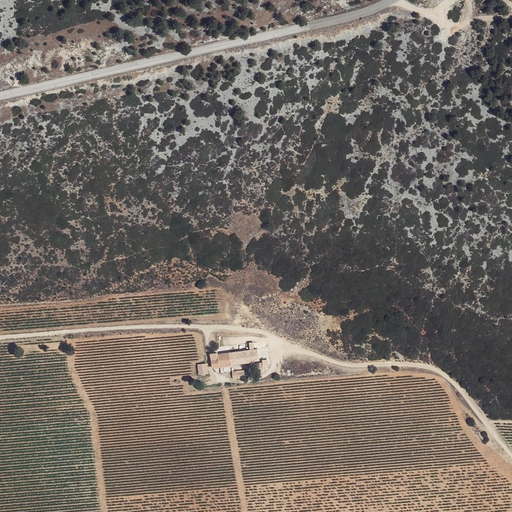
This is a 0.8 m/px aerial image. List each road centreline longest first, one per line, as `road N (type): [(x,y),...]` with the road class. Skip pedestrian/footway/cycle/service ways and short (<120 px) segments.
road 1 (track): [(0,336),(227,325),(343,362),(433,367),(511,454)]
road 2 (unclassified): [(392,0),(0,95)]
road 3 (track): [(205,325),(244,511)]
